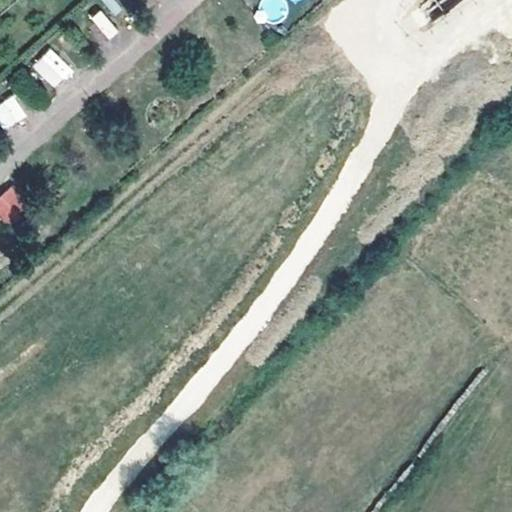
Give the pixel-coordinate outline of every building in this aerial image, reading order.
[(100,0),(112,15),(121,8),(114,0),(100,0)] [(106,40),(117,33),(102,9),(90,16),(106,40)] [(54,47),(31,62),(49,90),(72,75),(54,47)] [(511,186),(359,86),(0,367),(0,511),(364,511),(511,332),(511,186)] [(0,127),(1,131),(26,117),(14,94),(0,102),(0,127)] [(0,210),(0,211),(8,221),(24,208),(16,198),(0,210)]
